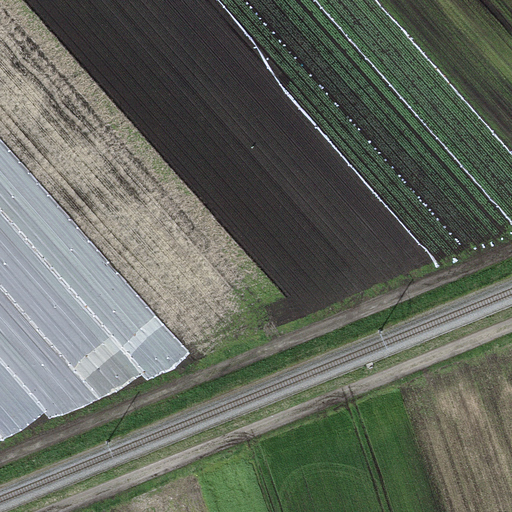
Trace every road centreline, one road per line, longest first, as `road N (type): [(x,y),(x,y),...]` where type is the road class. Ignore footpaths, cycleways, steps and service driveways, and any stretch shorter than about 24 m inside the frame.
road 1 (track): [(0,462),(511,251)]
road 2 (track): [(52,511),(511,324)]
